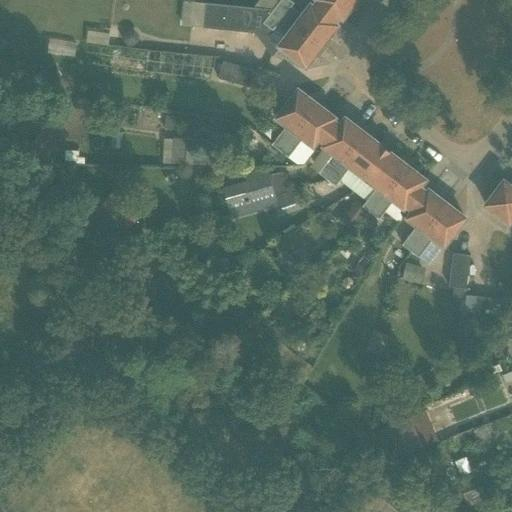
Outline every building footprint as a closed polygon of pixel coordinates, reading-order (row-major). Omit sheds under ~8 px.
[(288,0),(281,0),(274,10),(324,49),(330,41),(327,39),(337,26),(336,25),(339,22),(314,3),(311,7),(310,6),(302,16),(291,7),(293,4),(288,0)] [(359,0),(316,0),(314,3),(339,22),(341,18),(342,19),(352,6),(355,8),(361,1),(359,0)] [(202,28),(255,34),(257,9),(254,8),(193,2),(191,26),(203,27),(202,28)] [(279,46),(305,67),(315,54),(318,56),(324,49),(274,10),(273,10),(263,24),(273,31),(275,27),(287,36),(279,46)] [(40,72),(37,74),(42,84),(49,81),(50,82),(56,79),(61,76),(59,73),(55,64),(52,65),(43,69),(44,70),(40,72)] [(218,79),(249,87),(253,72),(222,64),(218,79)] [(272,145),(280,151),(318,101),(311,96),(309,99),(298,90),(276,118),(286,126),(272,145)] [(280,151),(288,158),(303,139),(313,146),(317,141),(321,143),(337,122),(334,119),(334,118),(324,110),(326,107),(318,101),(280,151)] [(319,174),(327,180),(366,130),(358,124),(356,127),(345,119),(341,125),(337,122),(321,143),(324,146),(324,147),(334,155),(319,174)] [(327,180),(336,186),(350,167),(360,175),(361,174),(365,177),(385,149),(371,138),(373,136),(366,130),(327,180)] [(165,162),(193,164),(194,140),(168,137),(165,162)] [(362,207),(371,213),(409,163),(402,158),(399,161),(389,152),(385,149),(365,177),(368,179),(367,180),(377,188),(362,207)] [(371,213),(379,220),(394,201),(404,208),(404,207),(408,210),(424,189),(421,186),(425,180),(414,172),(416,169),(409,163),(371,213)] [(223,188),(229,209),(275,196),(269,175),(223,188)] [(485,205),(509,224),(511,219),(511,188),(503,182),(485,205)] [(99,207),(126,231),(142,213),(115,189),(99,207)] [(402,245),(410,251),(449,201),(442,196),(439,199),(428,190),(428,191),(424,189),(408,210),(411,213),(407,218),(417,226),(402,245)] [(276,196),(281,210),(296,204),(291,191),(276,196)] [(410,251),(419,258),(433,239),(443,246),(465,218),(454,210),(456,207),(449,201),(410,251)] [(344,258),(351,250),(342,243),(335,251),(344,258)] [(452,298),(466,300),(471,256),(453,254),(449,288),(453,288),(452,298)] [(228,257),(221,261),(226,269),(233,264),(228,257)] [(402,280),(421,285),(425,268),(406,264),(402,280)] [(477,327),(491,329),(493,316),(500,317),(499,324),(511,326),(511,301),(480,297),(477,327)] [(388,337),(373,331),(366,351),(381,356),(388,337)] [(499,365),(487,370),(490,377),(501,372),(499,365)] [(469,388),(474,398),(499,387),(495,377),(469,388)] [(411,419),(388,428),(398,455),(421,446),(411,419)] [(495,421),(482,426),(487,440),(500,436),(495,421)]
